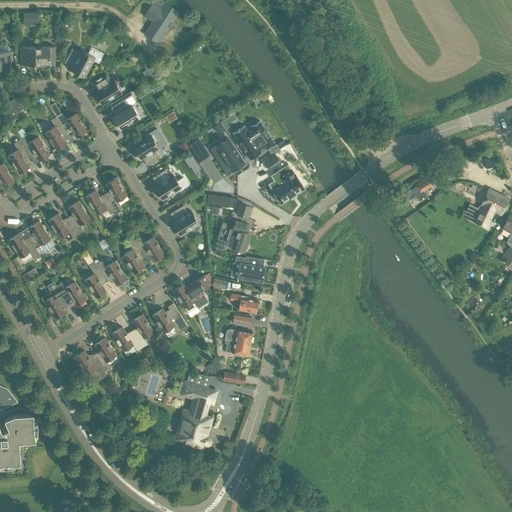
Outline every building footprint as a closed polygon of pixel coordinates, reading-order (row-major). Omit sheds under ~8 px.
[(156,0),(154,0),(152,4),(144,15),(152,21),(144,34),(158,43),(180,10),(167,1),(163,5),(156,0)] [(37,13),(28,13),(29,25),(38,25),(37,13)] [(20,65),(26,65),(26,66),(26,67),(27,68),(28,69),(29,69),(34,69),(35,69),(35,65),(37,65),(37,48),(37,47),(20,48),(20,65)] [(41,69),(45,69),(46,69),(47,69),(47,68),(48,68),(48,67),(49,66),(49,65),(55,65),(54,47),(37,48),(37,65),(40,65),(40,69),(41,69)] [(70,70),(84,77),(93,60),(99,64),(104,54),(91,47),(88,54),(81,50),(79,53),(71,49),(64,63),(72,67),(70,70)] [(5,70),(8,70),(11,70),(11,52),(0,51),(0,73),(2,74),(3,73),(4,73),(5,72),(5,71),(5,70)] [(94,92),(102,105),(121,93),(113,80),(110,82),(105,74),(92,82),(97,90),(94,92)] [(23,107),(16,97),(8,102),(14,113),(23,107)] [(128,107),(123,99),(110,108),(115,115),(112,117),(120,130),(139,118),(131,105),(128,107)] [(76,137),(87,131),(90,129),(78,110),(68,117),(64,110),(62,111),(59,106),(52,110),(55,113),(56,116),(67,133),(72,130),(76,137)] [(62,136),(67,133),(64,128),(56,116),(55,113),(50,116),(52,119),(50,120),(54,126),(44,132),(56,150),(66,144),(62,136)] [(226,119),(221,122),(226,129),(231,125),(226,119)] [(221,121),(214,126),(219,133),(226,129),(221,122),(221,121)] [(244,125),(232,133),(233,134),(233,133),(250,158),(249,159),(250,159),(262,151),(261,151),(260,150),(265,147),(265,148),(274,142),(273,142),(260,122),(260,121),(251,126),(252,127),(247,130),(244,126),(245,126),(244,125)] [(131,147),(139,160),(142,158),(147,166),(160,157),(156,151),(167,143),(157,128),(146,135),(147,137),(131,147)] [(25,136),(19,140),(30,156),(35,153),(39,160),(49,154),(38,136),(28,142),(25,136)] [(198,138),(188,144),(191,148),(189,149),(198,163),(209,155),(198,138)] [(7,155),(8,156),(19,173),(29,167),(24,160),(30,156),(19,140),(13,143),(17,149),(7,155)] [(182,144),(180,149),(183,152),(189,148),(185,141),(182,144)] [(224,156),(219,159),(228,174),(244,163),(230,142),(219,149),(224,156)] [(274,153),(263,160),(267,167),(279,160),(274,153)] [(192,155),(185,159),(191,167),(197,163),(192,155)] [(14,181),(8,171),(3,163),(0,164),(0,181),(4,188),(14,181)] [(275,180),(269,184),(281,203),(304,188),(288,164),(271,175),(275,180)] [(154,187),(162,200),(178,190),(179,191),(188,186),(183,177),(177,181),(173,175),(170,177),(165,169),(152,177),(156,185),(154,187)] [(435,170),(428,174),(433,181),(439,177),(435,170)] [(413,188),(406,192),(410,199),(416,195),(419,200),(426,196),(423,190),(431,185),(425,175),(411,184),(413,188)] [(110,190),(105,193),(117,213),(123,210),(117,201),(127,195),(115,177),(105,183),(110,190)] [(117,213),(105,193),(100,197),(95,189),(85,196),(96,214),(106,208),(110,214),(115,211),(117,213)] [(489,189),(473,221),(487,228),(494,213),(500,216),(509,198),(489,189)] [(206,199),(223,201),(223,205),(231,206),(232,195),(207,192),(206,199)] [(72,214),(68,217),(78,234),(84,230),(80,224),(90,218),(78,200),(68,207),(72,214)] [(248,218),(252,207),(240,203),(237,214),(248,218)] [(172,222),(180,235),(191,228),(193,232),(202,227),(191,210),(188,212),(184,205),(171,213),(175,220),(172,222)] [(78,234),(68,217),(62,220),(58,213),(48,219),(59,238),(69,231),(73,237),(78,234)] [(510,233),(505,243),(510,245),(508,249),(504,254),(511,260),(508,264),(511,267),(511,218),(508,216),(502,228),(510,233)] [(26,234),(28,237),(38,254),(53,245),(49,239),(50,238),(39,220),(29,226),(31,231),(26,234)] [(246,224),(235,220),(227,245),(232,247),(244,252),(250,234),(243,232),(246,224)] [(38,254),(28,237),(23,240),(18,233),(8,239),(20,257),(29,251),(34,260),(40,256),(38,254)] [(132,237),(132,238),(144,257),(149,254),(154,261),(164,254),(152,236),(143,242),(139,236),(134,240),(132,237)] [(218,237),(216,246),(224,249),(227,240),(218,237)] [(144,257),(132,238),(127,241),(132,249),(122,255),(134,273),(144,267),(139,260),(144,257)] [(55,263),(52,258),(46,262),(49,267),(55,263)] [(94,261),(106,281),(111,278),(116,284),(126,278),(114,260),(105,266),(101,260),(99,262),(96,264),(94,261)] [(106,281),(94,261),(89,265),(94,273),(84,279),(95,297),(105,290),(101,284),(106,281)] [(264,267),(249,264),(241,263),(238,277),(261,281),(264,267)] [(31,277),(28,272),(22,275),(26,280),(31,277)] [(197,307),(207,300),(201,290),(210,284),(204,273),(194,280),(194,281),(185,287),(182,283),(172,289),(184,307),(187,312),(196,306),(197,307)] [(212,286),(226,289),(227,281),(214,278),(212,286)] [(56,285),(55,285),(66,302),(71,298),(75,305),(85,299),(75,282),(65,287),(61,281),(56,285)] [(52,291),(42,297),(55,318),(65,311),(61,305),(66,302),(55,285),(56,285),(54,282),(48,286),(52,291)] [(240,301),(239,309),(256,312),(258,300),(247,298),(248,296),(231,293),(230,299),(240,301)] [(161,307),(151,314),(163,332),(173,326),(176,331),(187,324),(174,305),(169,309),(170,311),(166,314),(161,307)] [(233,322),(249,325),(250,315),(235,312),(233,322)] [(153,330),(151,328),(142,313),(131,319),(136,326),(130,329),(141,346),(147,343),(143,337),(153,330)] [(121,326),(117,328),(111,332),(122,350),(132,344),(136,350),(141,346),(130,329),(126,332),(121,326)] [(226,332),(225,339),(235,340),(251,343),(252,332),(237,329),(237,330),(231,329),(229,329),(227,330),(226,332)] [(108,367),(110,366),(106,360),(115,354),(104,337),(94,343),(98,350),(93,353),(107,374),(110,371),(108,367)] [(228,341),(226,350),(233,351),(233,352),(249,355),(251,343),(235,340),(235,342),(228,341)] [(77,362),(76,363),(76,364),(76,365),(76,366),(77,367),(77,368),(78,369),(79,370),(80,370),(81,370),(82,371),(83,370),(88,379),(89,380),(90,380),(92,381),(93,381),(95,380),(96,380),(97,380),(107,374),(93,353),(88,356),(84,349),(74,356),(77,362)] [(142,360),(145,365),(152,361),(149,356),(142,360)] [(213,361),(206,366),(211,374),(218,369),(213,361)] [(247,375),(226,371),(225,379),(246,383),(247,375)] [(137,386),(140,375),(135,373),(131,385),(137,386)] [(208,437),(205,436),(211,417),(204,415),(208,401),(211,402),(215,390),(181,380),(178,392),(193,396),(189,411),(183,409),(175,438),(182,440),(183,441),(186,442),(187,442),(202,446),(203,443),(206,444),(208,443),(209,439),(208,437)] [(0,409),(0,410),(18,402),(7,388),(0,384),(0,409)] [(0,429),(0,427),(0,464),(6,464),(20,463),(19,442),(35,440),(33,427),(33,413),(14,414),(4,419),(7,426),(0,429)] [(83,483),(76,488),(80,494),(87,490),(83,483)]
